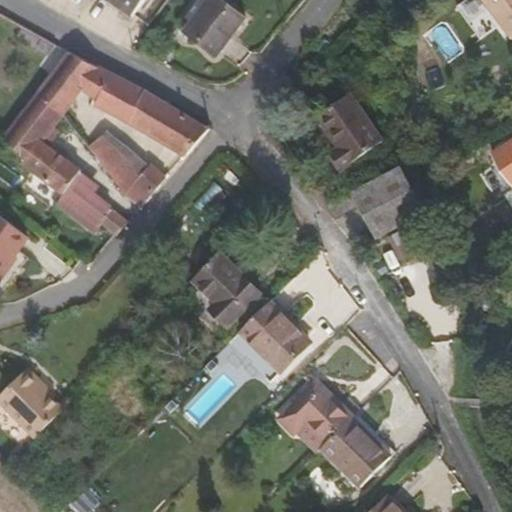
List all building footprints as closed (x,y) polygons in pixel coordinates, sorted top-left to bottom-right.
[(145,0),(109,0),(133,17),(145,0)] [(186,32),(219,56),(247,19),(222,0),(209,0),(208,1),(206,0),(202,0),(189,18),(193,22),(186,32)] [(465,0),(459,4),(481,36),(498,24),(482,0),(465,0)] [(511,38),(511,0),(483,0),(511,39),(511,38)] [(18,39),(29,45),(35,34),(23,28),(18,39)] [(35,34),(29,45),(50,56),(56,45),(42,38),(35,34)] [(123,121),(186,158),(208,133),(211,129),(191,117),(146,91),(141,89),(125,81),(72,53),(37,99),(63,117),(83,91),(98,101),(95,106),(123,121)] [(332,153),(343,170),(384,142),(352,95),(319,118),(339,149),(332,153)] [(25,164),(64,195),(81,172),(43,143),(63,117),(37,99),(4,139),(27,160),(25,164)] [(104,137),(90,147),(92,150),(124,193),(125,195),(141,177),(122,153),(104,137)] [(511,139),(492,152),(511,182),(511,139)] [(141,177),(125,195),(126,196),(141,209),(148,200),(168,178),(152,165),(141,177)] [(359,207),(378,240),(427,215),(401,166),(329,206),(336,218),(359,207)] [(56,206),(90,231),(95,235),(103,225),(115,210),(96,195),(101,188),(81,172),(64,195),(56,206)] [(115,210),(103,225),(117,236),(125,226),(129,222),(115,210)] [(0,280),(31,239),(0,216),(0,280)] [(95,235),(90,231),(81,243),(99,258),(117,236),(103,225),(95,235)] [(263,294),(222,252),(194,280),(217,303),(211,310),(229,327),(263,294)] [(312,341),(272,303),(231,343),(272,383),(312,341)] [(0,396),(0,398),(36,437),(64,409),(48,392),(40,383),(43,380),(30,367),(0,396)] [(51,389),(43,380),(40,383),(48,392),(51,389)] [(299,433),(319,453),(322,450),(354,418),(361,411),(347,398),(340,404),(318,384),(280,420),(296,435),(299,433)] [(392,455),(354,418),(322,450),(361,487),(392,455)] [(375,511),(403,511),(389,498),(375,511)]
